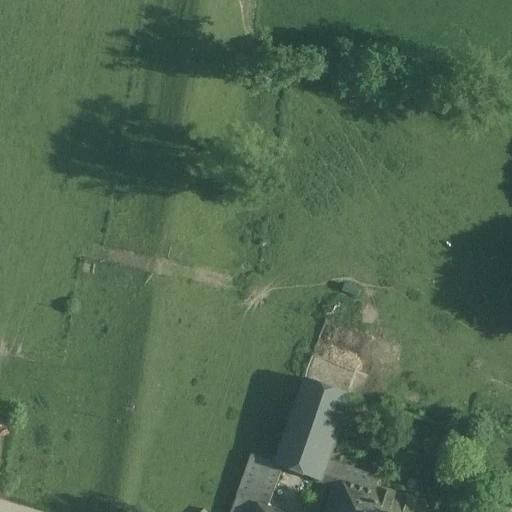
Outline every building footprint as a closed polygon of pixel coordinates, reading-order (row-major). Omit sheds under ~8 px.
[(353,398),(306,380),(275,463),(275,464),(282,467),(322,482),(326,469),(329,461),(353,398)] [(275,463),(252,454),(236,499),(251,504),(251,503),(267,509),(282,467),(275,464),(275,463)] [(326,469),(377,486),(379,478),(329,461),(326,469)] [(366,511),(377,486),(326,469),(322,482),(334,486),(324,511),(366,511)] [(425,502),(377,486),(366,511),(427,511),(428,508),(424,507),(425,502)] [(236,499),(231,511),(248,511),(251,504),(236,499)] [(276,511),(267,509),(251,503),(251,504),(248,511),(276,511)]
